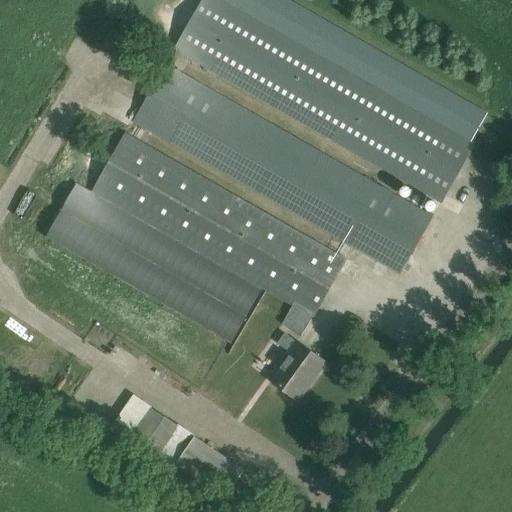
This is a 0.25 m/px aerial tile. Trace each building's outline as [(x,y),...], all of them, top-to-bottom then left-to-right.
[(473,147),(216,0),(203,0),(174,52),(441,204),(473,147)] [(0,34),(20,56),(40,38),(18,14),(11,20),(4,12),(0,15),(0,34)] [(432,219),(166,65),(134,121),(399,276),(402,270),(406,273),(413,262),(408,259),(432,219)] [(345,261),(121,136),(88,196),(289,308),(281,328),(300,339),(312,318),(313,318),(345,261)] [(199,284),(194,294),(211,304),(216,294),(199,284)] [(221,357),(229,339),(220,335),(212,353),(221,357)] [(298,344),(285,335),(277,345),(290,354),(271,382),(297,401),(324,363),(298,344)] [(244,471),(151,409),(133,436),(226,498),(244,471)]
